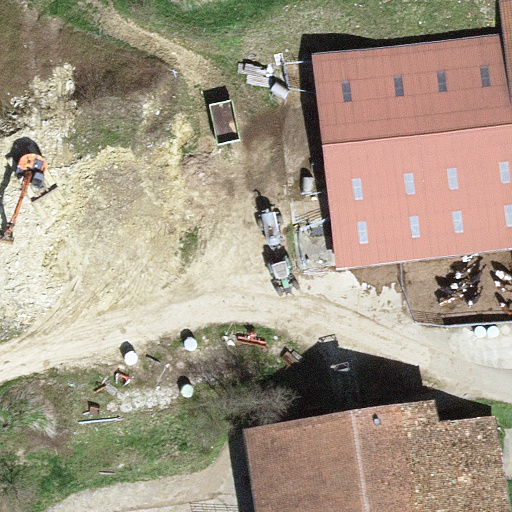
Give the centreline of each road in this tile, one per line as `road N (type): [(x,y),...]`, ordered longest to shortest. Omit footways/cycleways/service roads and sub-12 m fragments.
road 1 (track): [(511,386),(325,325),(273,317),(193,320),(0,362)]
road 2 (track): [(247,477),(103,498),(67,511)]
